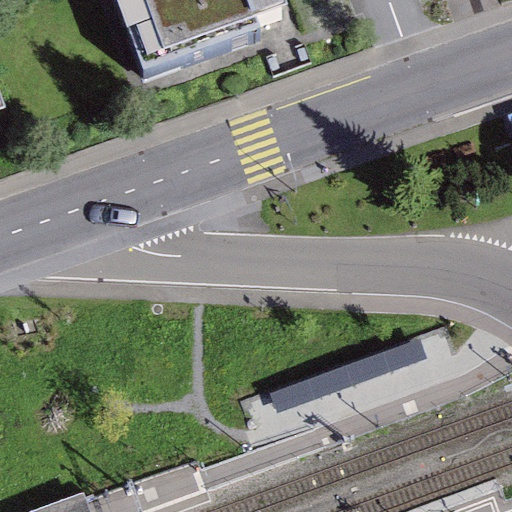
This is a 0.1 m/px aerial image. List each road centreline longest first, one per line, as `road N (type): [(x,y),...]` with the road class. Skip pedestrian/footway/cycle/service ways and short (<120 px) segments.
road 1 (tertiary): [(112,199),(128,245),(152,256),(426,267),(511,291)]
road 2 (primary): [(112,199),(511,56)]
